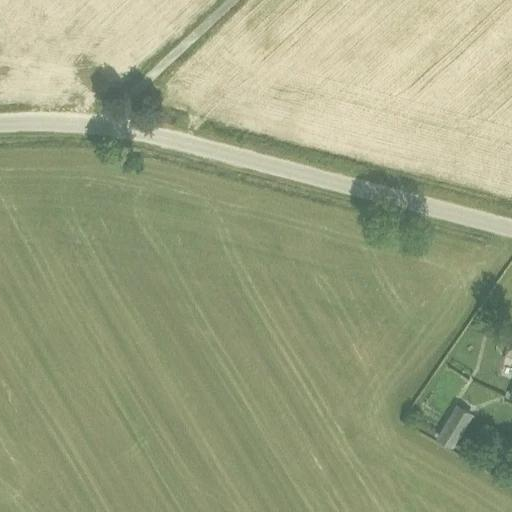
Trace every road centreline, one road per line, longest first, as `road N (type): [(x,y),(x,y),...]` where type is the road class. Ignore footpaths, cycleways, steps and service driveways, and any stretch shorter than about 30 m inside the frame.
road 1 (unclassified): [(511,230),(101,125),(0,124)]
road 2 (unknown): [(118,130),(132,97),(237,0)]
